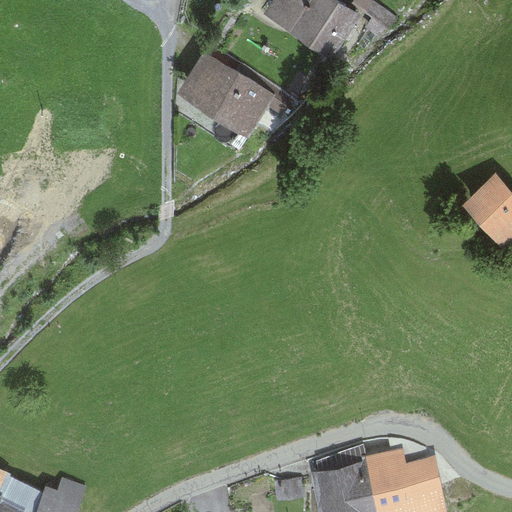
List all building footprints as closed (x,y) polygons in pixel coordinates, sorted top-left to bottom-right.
[(338,0),(273,0),(269,8),(270,8),(272,6),(294,21),(295,18),(333,44),(332,46),(333,47),(356,12),(338,0)] [(353,0),(354,0),(375,15),(368,24),(378,31),(396,15),(373,0),(353,0)] [(211,60),(210,59),(191,87),(227,109),(224,113),(251,132),(271,101),(282,108),(291,96),(218,49),(211,60)] [(511,193),(496,175),(471,197),(507,237),(511,232),(511,193)] [(396,451),(366,457),(378,508),(407,501),(409,511),(440,511),(429,458),(413,463),(398,451),(396,451)] [(328,511),(358,511),(378,508),(366,457),(359,465),(320,474),(328,511)] [(20,511),(25,505),(37,511),(45,491),(7,473),(0,487),(0,511),(20,511)] [(277,480),(278,492),(301,489),(299,477),(277,480)] [(46,487),(45,491),(37,511),(36,511),(68,511),(74,498),(46,487)]
